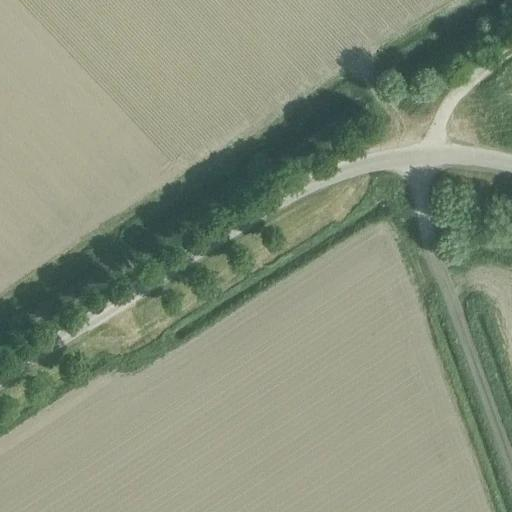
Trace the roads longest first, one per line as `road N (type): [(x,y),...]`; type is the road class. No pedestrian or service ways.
road 1 (unclassified): [(0,383),(344,168),(418,155),(511,164)]
road 2 (track): [(511,458),(415,191),(418,155),(432,125),(455,95),(511,54)]
